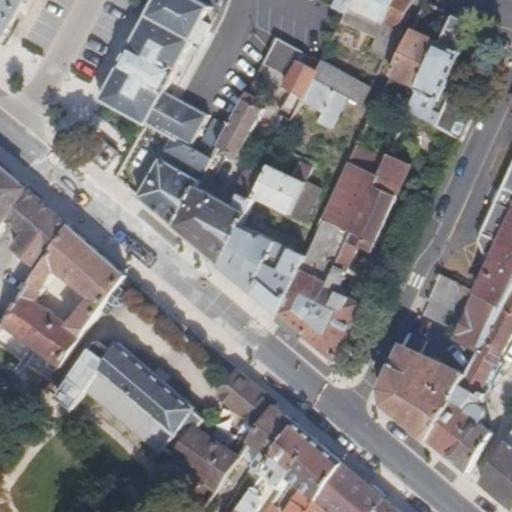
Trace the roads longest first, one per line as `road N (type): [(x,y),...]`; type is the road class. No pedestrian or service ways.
road 1 (secondary): [(10,137),(344,415)]
road 2 (residential): [(344,415),(511,77)]
road 3 (residential): [(10,137),(89,0)]
road 4 (secondary): [(344,415),(462,511)]
